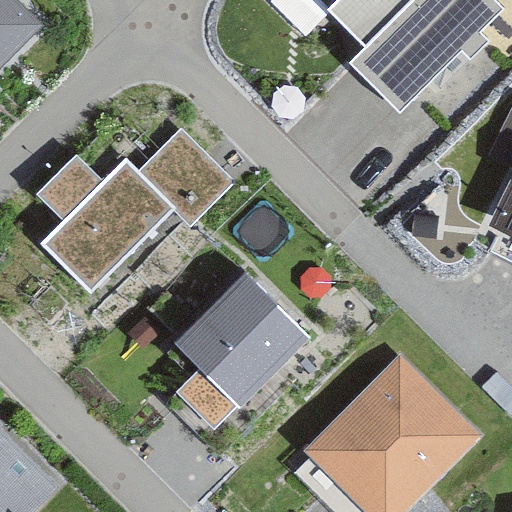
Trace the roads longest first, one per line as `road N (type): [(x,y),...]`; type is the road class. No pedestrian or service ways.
road 1 (residential): [(147,34),(346,235)]
road 2 (unclassified): [(154,511),(0,346)]
road 3 (residential): [(0,175),(147,34)]
